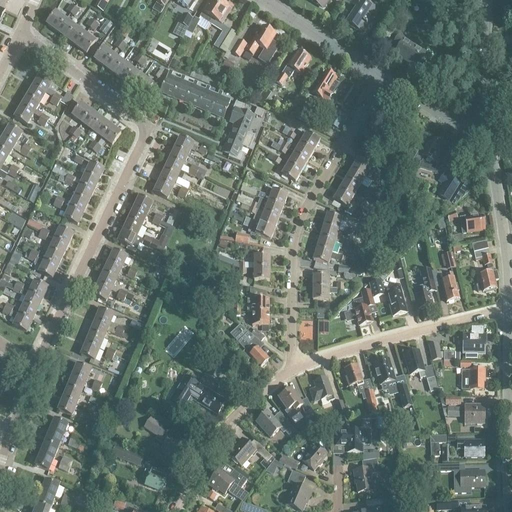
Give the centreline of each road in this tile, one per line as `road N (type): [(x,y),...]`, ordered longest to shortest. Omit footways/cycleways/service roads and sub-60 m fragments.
road 1 (residential): [(36,368),(144,131),(20,38)]
road 2 (residential): [(295,368),(295,234),(380,78)]
road 3 (residential): [(295,368),(510,308)]
road 4 (residential): [(510,511),(510,308)]
road 5 (residential): [(173,511),(221,435),(295,368)]
road 6 (residential): [(510,308),(489,122)]
road 7 (residential): [(380,78),(266,3)]
road 8 (residential): [(489,122),(486,0)]
road 9 (residential): [(489,122),(447,119),(380,78)]
